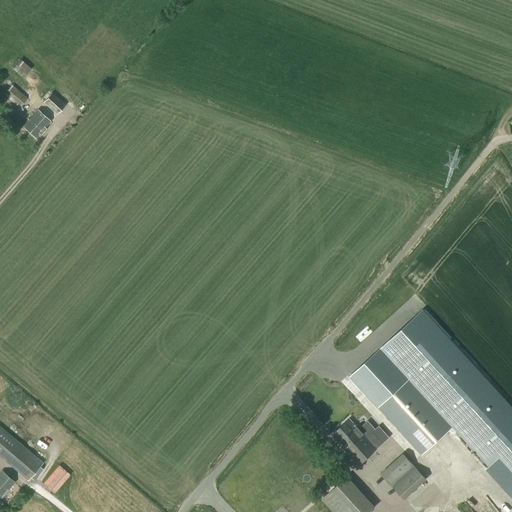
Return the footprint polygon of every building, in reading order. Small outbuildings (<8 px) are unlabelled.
[(23,79),(31,70),(20,60),(12,69),(23,79)] [(19,108),(26,99),(6,80),(0,86),(4,89),(2,91),(5,93),(4,94),(19,108)] [(57,115),(65,106),(52,94),(43,103),(57,115)] [(40,136),(46,129),(45,128),(50,122),(37,110),(23,126),(36,138),(39,134),(40,136)] [(511,406),(423,309),(380,348),(452,428),(488,467),(487,469),(511,496),(511,406)] [(380,348),(349,376),(378,408),(398,429),(421,455),(452,428),(380,348)] [(350,419),(332,436),(359,465),(383,443),(374,433),(367,439),(350,419)] [(0,453),(29,478),(42,463),(0,426),(0,453)] [(403,500),(426,480),(403,454),(381,475),(392,487),(393,486),(403,500)] [(0,499),(0,500),(15,483),(2,472),(0,473),(0,499)] [(333,511),(368,511),(374,507),(347,477),(322,500),(333,511)]
